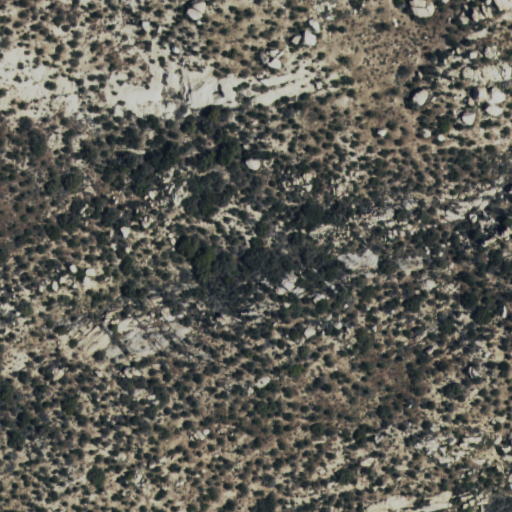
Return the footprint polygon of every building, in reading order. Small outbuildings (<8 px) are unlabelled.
[(191,8),(188,14),(199,21),(209,4),(201,0),(199,0),(194,10),(191,8)] [(419,16),(434,15),(432,0),(419,0),(420,1),(424,1),(424,9),(419,9),(419,16)] [(511,9),(510,0),(497,0),(498,9),(511,9)] [(284,66),(279,57),(270,62),(274,71),(284,66)] [(476,124),(477,112),(466,110),(464,122),(476,124)]
